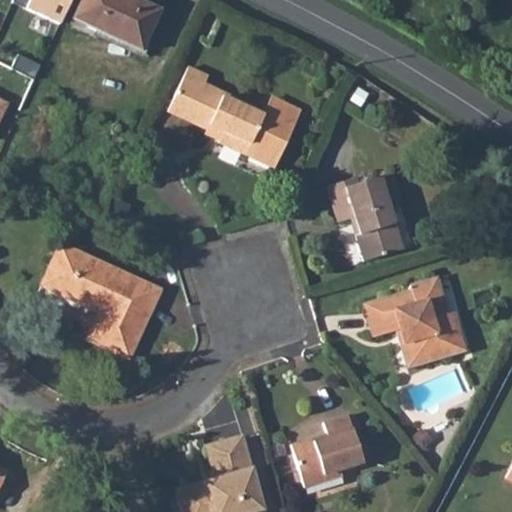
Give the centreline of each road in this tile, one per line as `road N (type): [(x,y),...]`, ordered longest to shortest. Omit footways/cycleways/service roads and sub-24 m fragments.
road 1 (residential): [(0,378),(35,408),(76,424),(114,427),(149,418),(206,377),(248,283)]
road 2 (tertiary): [(286,0),(511,133)]
